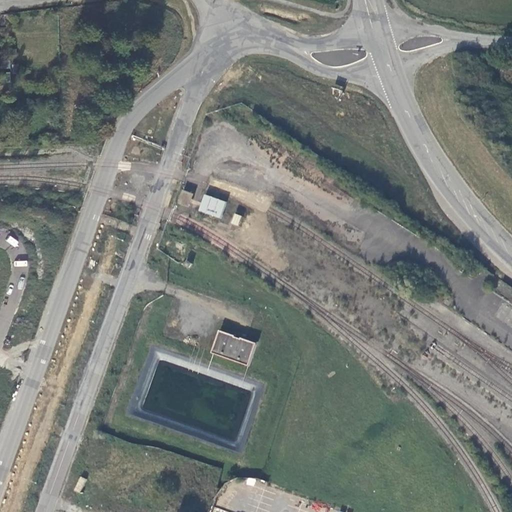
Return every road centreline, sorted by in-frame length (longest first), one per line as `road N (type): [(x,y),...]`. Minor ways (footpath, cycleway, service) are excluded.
road 1 (unclassified): [(48,511),(210,57)]
road 2 (unclassified): [(210,57),(179,73),(121,131),(0,471)]
road 3 (tertiary): [(390,70),(443,173),(511,246)]
